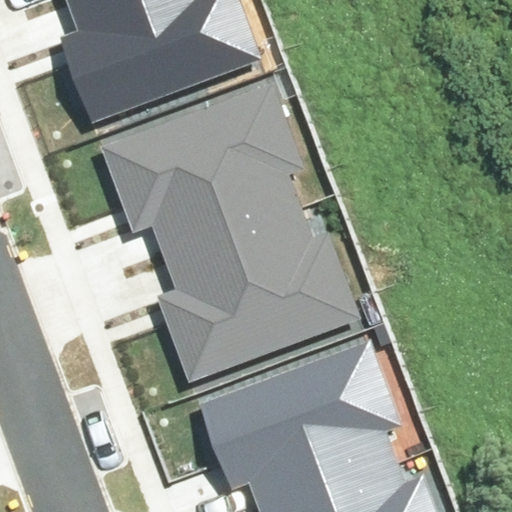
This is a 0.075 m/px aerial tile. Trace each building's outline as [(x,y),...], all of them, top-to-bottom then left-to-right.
[(80,0),(87,17),(69,23),(99,109),(273,47),(256,0),(80,0)] [(106,140),(137,226),(155,219),(166,248),(303,200),(290,163),(308,157),(280,78),(106,140)] [(176,276),(157,283),(188,369),(362,307),(334,229),(316,235),(303,200),(166,248),(176,276)] [(203,393),(234,479),(253,472),(263,501),(400,453),(388,416),(406,410),(377,331),(203,393)] [(266,511),(442,511),(431,482),(413,488),(400,453),(263,501),(266,511)]
